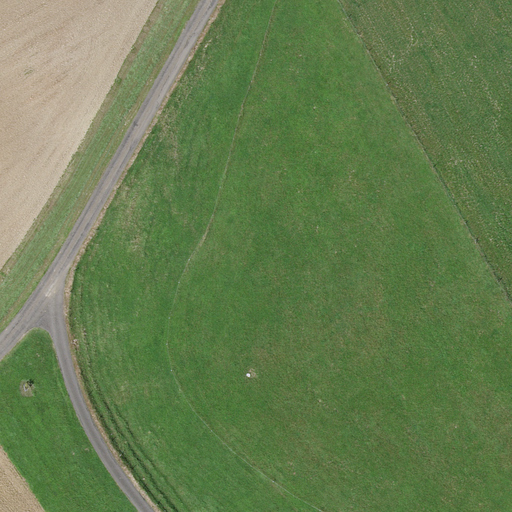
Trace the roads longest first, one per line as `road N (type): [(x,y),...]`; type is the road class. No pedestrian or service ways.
road 1 (unclassified): [(215,0),(44,298),(0,349)]
road 2 (track): [(149,511),(98,442),(44,298)]
